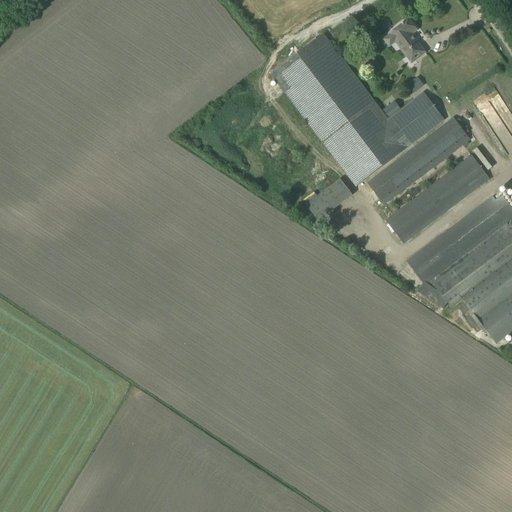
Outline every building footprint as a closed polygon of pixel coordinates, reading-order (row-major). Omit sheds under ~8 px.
[(411,34),(416,30),(409,20),(383,39),(389,49),(395,44),(410,64),(425,53),(411,34)] [(388,119),(323,33),(269,74),(355,188),(444,121),(423,93),(400,110),(393,115),(389,118),(388,119)] [(405,86),(412,95),(423,86),(417,78),(405,86)] [(496,87),(475,98),(491,127),(511,116),(496,87)] [(394,102),(383,111),(389,118),(393,115),(400,110),(394,102)] [(453,118),(444,125),(367,183),(383,206),(470,141),(453,118)] [(385,221),(403,244),(489,179),(471,156),(385,221)] [(306,204),(318,221),(353,196),(340,179),(306,204)] [(431,280),(506,223),(511,219),(511,209),(502,196),(495,201),(492,197),(407,262),(422,284),(424,286),(426,283),(431,280)] [(435,285),(440,293),(441,294),(444,298),(442,300),(438,306),(443,309),(447,303),(451,308),(462,300),(466,305),(473,315),(486,332),(496,344),(511,331),(511,230),(510,228),(435,285)] [(437,305),(442,300),(444,298),(441,294),(440,293),(426,283),(424,286),(422,284),(416,293),(437,307),(438,306),(437,305)] [(483,334),(486,332),(473,315),(466,305),(459,310),(462,314),(461,315),(472,330),(473,329),(477,333),(481,330),(483,334)]
